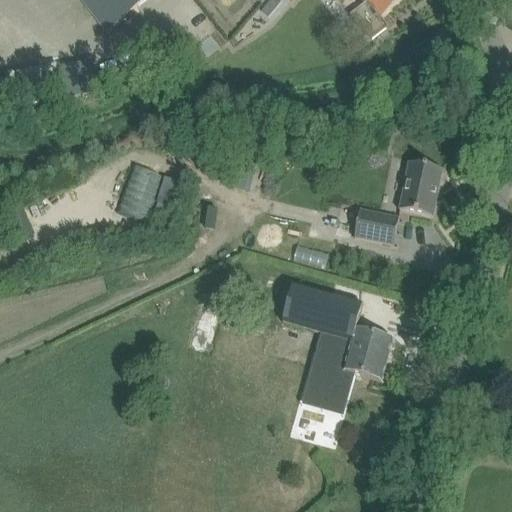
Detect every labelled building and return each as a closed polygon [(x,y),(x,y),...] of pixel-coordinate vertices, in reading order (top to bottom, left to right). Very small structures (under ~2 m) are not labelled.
[(80,0),(106,32),(146,0),(80,0)] [(368,0),(369,1),(349,17),(370,43),(388,29),(380,19),(382,18),(383,19),(407,0),(368,0)] [(14,106),(63,96),(57,66),(8,75),(14,106)] [(138,154),(125,203),(161,212),(174,163),(138,154)] [(256,167),(238,163),(233,188),(251,192),(256,167)] [(433,220),(443,173),(409,166),(400,213),(433,220)] [(213,205),(231,206),(232,195),(213,194),(213,205)] [(399,221),(361,213),(355,241),(393,248),(399,221)] [(344,414),(354,376),(382,384),(393,344),(356,334),(363,307),(294,288),(287,314),(323,324),(324,324),(325,325),(326,327),(326,328),(326,329),(315,406),(344,414)] [(266,351),(266,332),(251,332),(250,350),(266,351)]
